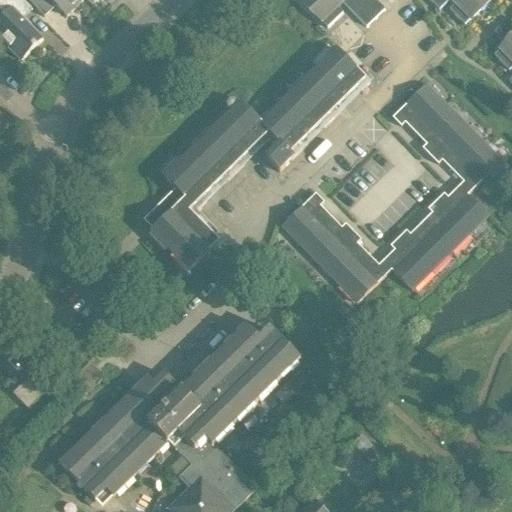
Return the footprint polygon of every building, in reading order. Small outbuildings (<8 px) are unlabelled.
[(43,41),(23,21),(33,11),(22,0),(0,0),(0,40),(22,63),(43,41)] [(66,17),(84,0),(27,0),(45,18),(56,7),(66,17)] [(366,29),(376,20),(355,0),(303,0),(302,2),(299,0),(298,0),(327,30),(343,15),(337,9),(342,4),(366,29)] [(355,0),(376,20),(385,11),(373,0),(355,0)] [(464,27),(492,0),(433,0),(430,3),(439,12),(450,1),(455,6),(449,12),(464,27)] [(511,86),(511,39),(494,58),(509,73),(511,69),(511,79),(509,83),(511,86)] [(151,234),(189,273),(223,240),(214,231),(211,235),(189,213),(193,209),(197,213),(206,205),(202,201),(224,180),(227,184),(243,168),(240,164),(261,143),(265,147),(272,139),(280,147),(266,161),(279,174),(302,152),(298,148),(320,127),(324,131),(340,115),(336,111),(357,90),(361,94),(370,85),(337,51),(261,125),(241,104),(164,180),(175,191),(143,222),(153,232),(151,234)] [(415,136),(446,107),(426,87),(392,120),(401,129),(405,125),(415,136)] [(430,159),(464,125),(446,107),(415,136),(426,147),(422,151),(430,159)] [(452,174),(483,145),(464,125),(430,159),(438,167),(442,163),(452,174)] [(459,189),(468,197),(502,164),(483,145),(452,174),(463,185),(459,189)] [(488,218),(468,197),(459,189),(447,200),(443,196),(435,204),(469,238),(488,218)] [(301,248),(331,219),(320,208),(324,205),(315,196),(282,229),(301,248)] [(450,256),(469,238),(435,204),(427,212),(431,216),(420,227),(450,256)] [(319,267),(353,234),(345,226),(341,230),(331,219),(301,248),(319,267)] [(431,275),(450,256),(420,227),(409,237),(406,233),(398,241),(431,275)] [(338,286),(367,257),(357,246),(361,242),(353,234),(319,267),(338,286)] [(412,294),(431,275),(398,241),(390,249),(393,253),(382,264),(391,273),(412,294)] [(391,273),(382,264),(378,268),(367,257),(338,286),(357,306),(391,273)] [(378,327),(389,317),(378,306),(368,317),(378,327)] [(107,492),(111,496),(114,499),(170,443),(193,466),(181,478),(191,488),(169,510),(171,511),(236,511),(258,491),(214,446),(302,360),(272,329),(260,340),(248,327),(183,391),(167,375),(155,386),(155,385),(146,394),(140,388),(60,466),(96,502),(107,492)] [(276,398),(285,407),(312,379),(303,370),(276,398)] [(37,372),(13,396),(28,411),(53,388),(37,372)] [(362,456),(378,472),(388,463),(372,447),(362,456)] [(351,452),(345,452),(341,456),(340,463),(344,467),(351,468),(355,463),(356,456),(351,452)]
